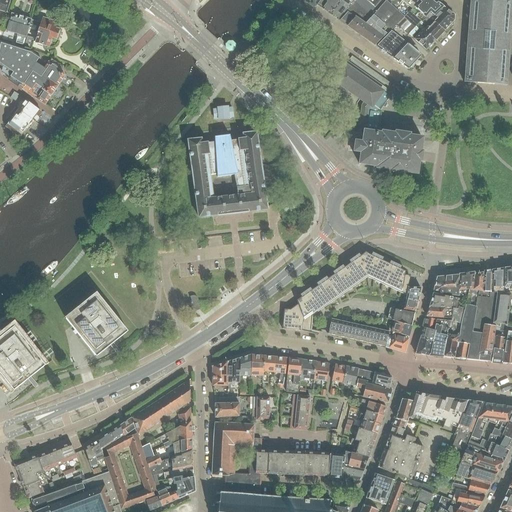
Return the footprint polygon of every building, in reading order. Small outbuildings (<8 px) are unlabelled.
[(0,0),(0,10),(6,13),(9,3),(9,0),(0,0)] [(326,0),(321,8),(330,14),(341,0),(326,0)] [(338,20),(346,11),(353,3),(354,2),(352,0),(348,0),(347,2),(344,0),(341,0),(330,14),(338,20)] [(355,0),(354,2),(353,3),(372,17),(386,3),(388,0),(355,0)] [(412,9),(414,7),(421,0),(388,0),(386,3),(404,17),(412,9)] [(434,16),(443,7),(434,0),(421,0),(414,7),(425,18),(430,13),(434,16)] [(468,36),(467,43),(466,45),(467,45),(466,52),(466,54),(466,62),(465,62),(465,64),(465,71),(464,71),(464,73),(465,73),(464,80),(464,82),(466,82),(477,83),(493,85),(493,84),(504,85),(507,85),(508,65),(511,28),(511,13),(511,0),(470,0),(470,6),(469,6),(469,8),(470,8),(469,16),(469,17),(468,25),(468,27),(468,34),(467,34),(467,36),(468,36)] [(375,46),(384,36),(404,17),(386,3),(372,17),(353,3),(346,11),(355,18),(347,26),(375,46)] [(434,22),(444,31),(454,20),(454,15),(443,7),(434,16),(437,19),(434,22)] [(412,9),(404,17),(384,36),(375,46),(381,51),(385,54),(392,58),(402,48),(406,43),(402,40),(415,26),(420,21),(415,16),(418,13),(412,9)] [(338,20),(347,26),(355,18),(346,11),(338,20)] [(10,19),(7,32),(17,35),(16,37),(18,37),(16,44),(23,47),(26,37),(29,25),(29,24),(31,20),(23,17),(21,16),(19,16),(12,14),(10,19)] [(38,22),(31,20),(29,24),(37,26),(35,33),(38,34),(37,38),(35,43),(49,47),(52,38),(56,39),(59,30),(55,29),(57,23),(43,18),(41,24),(38,23),(38,22)] [(426,27),(423,29),(435,40),(435,41),(444,31),(434,22),(432,21),(429,19),(426,21),(429,24),(426,27)] [(435,40),(423,29),(414,39),(426,50),(435,40)] [(24,48),(31,50),(34,39),(27,37),(24,48)] [(59,83),(64,76),(63,72),(61,71),(63,67),(59,64),(51,58),(49,62),(48,62),(31,51),(0,41),(0,63),(1,64),(1,65),(2,66),(3,67),(2,72),(9,77),(17,82),(16,85),(17,85),(18,83),(21,85),(20,85),(24,88),(23,90),(45,104),(51,95),(54,95),(58,90),(58,89),(57,87),(57,86),(56,85),(58,82),(59,83)] [(227,44),(226,45),(226,48),(229,50),(232,50),(235,48),(234,44),(232,42),(229,42),(227,44)] [(392,58),(408,69),(421,56),(406,43),(402,48),(392,58)] [(364,102),(362,105),(358,134),(351,133),(350,142),(355,143),(354,151),(361,152),(359,162),(359,164),(360,164),(371,166),(373,166),(377,166),(377,167),(376,167),(376,168),(378,169),(378,168),(390,170),(390,171),(389,170),(389,172),(391,172),(402,174),(403,174),(403,173),(403,172),(415,174),(417,174),(417,173),(417,172),(418,160),(419,160),(419,161),(420,161),(421,159),(420,159),(421,153),(422,153),(422,152),(420,151),(420,152),(422,140),(422,138),(420,137),(420,138),(409,136),(409,134),(407,134),(397,132),(395,132),(395,134),(383,132),(382,132),(381,134),(378,133),(376,133),(365,131),(364,131),(365,130),(379,132),(381,112),(379,112),(390,97),(383,92),(345,64),(338,74),(334,71),(329,78),(359,99),(364,102)] [(285,85),(285,79),(289,75),(283,70),(279,73),(273,74),(273,80),(279,86),(285,85)] [(14,92),(11,98),(16,101),(19,95),(14,92)] [(28,129),(28,128),(29,127),(29,125),(29,124),(32,120),(35,122),(35,121),(37,121),(39,119),(38,118),(41,113),(26,101),(6,127),(19,137),(26,129),(28,129)] [(228,118),(233,117),(233,115),(233,114),(232,111),(232,110),(232,108),(227,108),(226,108),(225,108),(223,106),(221,107),(220,109),(219,109),(219,108),(218,109),(213,110),(214,112),(213,112),(213,113),(214,117),(214,119),(219,119),(227,119),(228,118)] [(256,132),(243,134),(243,138),(202,144),(201,139),(188,141),(199,220),(218,217),(218,218),(233,216),(249,214),(249,213),(267,211),(256,132)] [(283,322),(282,329),(302,331),(310,333),(310,332),(310,330),(311,330),(312,323),(312,316),(324,308),(326,306),(329,304),(345,293),(367,277),(400,293),(401,293),(402,294),(405,295),(406,296),(408,288),(408,286),(408,278),(407,277),(404,276),(405,272),(405,271),(369,255),(365,252),(362,255),(346,266),(296,301),(297,301),(298,304),(290,310),(284,310),(283,322)] [(511,267),(504,269),(503,289),(507,289),(508,291),(511,290),(511,267)] [(503,289),(504,269),(491,270),(491,293),(503,293),(503,289)] [(483,273),(483,292),(478,291),(477,297),(489,298),(490,293),(491,293),(491,270),(483,271),(483,272),(483,273)] [(459,299),(466,300),(465,305),(475,307),(477,297),(478,291),(483,292),(483,273),(481,272),(478,272),(477,274),(474,274),(472,290),(468,290),(467,297),(460,296),(459,299)] [(459,275),(459,280),(458,296),(460,296),(467,297),(468,290),(472,290),(474,274),(473,273),(464,274),(459,274),(459,275)] [(459,275),(456,276),(438,277),(438,278),(437,279),(436,279),(433,293),(458,296),(459,280),(459,275)] [(417,301),(420,288),(408,288),(406,296),(405,300),(417,301)] [(96,357),(112,344),(116,341),(127,332),(96,292),(64,318),(70,325),(80,337),(96,357)] [(505,326),(506,326),(506,325),(507,325),(507,324),(511,294),(505,293),(503,293),(491,293),(490,293),(489,298),(477,297),(475,307),(476,307),(472,332),(471,332),(466,360),(489,362),(495,327),(497,327),(497,329),(502,330),(503,325),(505,325),(505,326)] [(432,294),(429,306),(450,308),(449,309),(454,309),(457,309),(457,308),(458,305),(459,299),(432,294)] [(192,296),(190,297),(192,301),(187,303),(185,304),(185,306),(185,308),(185,309),(186,309),(185,308),(189,307),(190,309),(191,311),(193,312),(195,312),(196,311),(195,311),(199,310),(200,310),(198,304),(199,303),(199,304),(198,299),(196,297),(194,296),(192,296)] [(415,311),(417,301),(405,300),(403,309),(415,311)] [(457,343),(454,358),(455,358),(455,360),(456,360),(456,359),(466,360),(471,332),(472,332),(476,307),(475,307),(465,305),(464,307),(464,310),(461,322),(460,323),(460,324),(458,336),(457,343)] [(444,308),(429,307),(426,317),(451,319),(454,309),(449,309),(444,308)] [(451,321),(451,322),(460,324),(460,323),(461,322),(464,310),(457,308),(457,309),(454,309),(451,319),(451,321)] [(390,309),(387,319),(394,321),(411,326),(414,314),(414,313),(402,311),(395,310),(390,309)] [(428,329),(433,331),(435,325),(435,321),(435,320),(426,318),(423,328),(428,329)] [(328,334),(338,336),(341,321),(331,319),(328,334)] [(341,321),(338,336),(347,338),(350,323),(341,321)] [(389,326),(388,331),(408,337),(410,326),(411,326),(394,321),(393,327),(389,326)] [(435,321),(435,325),(433,331),(435,331),(432,342),(429,356),(442,357),(446,334),(447,328),(450,327),(451,322),(451,321),(435,321)] [(350,323),(347,338),(356,340),(360,325),(350,323)] [(501,363),(502,363),(507,331),(511,331),(511,325),(507,324),(507,325),(506,332),(501,363)] [(360,325),(356,340),(366,343),(369,327),(360,325)] [(28,379),(29,378),(31,377),(33,375),(45,366),(14,326),(0,337),(0,374),(14,391),(28,379)] [(369,327),(366,343),(375,345),(379,329),(369,327)] [(433,331),(428,329),(423,328),(420,338),(432,342),(435,331),(433,331)] [(379,329),(375,345),(385,347),(385,346),(388,332),(379,329)] [(501,363),(506,332),(496,331),(491,362),(501,363)] [(502,363),(511,364),(511,331),(507,331),(502,363)] [(442,357),(454,358),(457,343),(458,336),(446,334),(442,357)] [(408,339),(407,339),(394,335),(389,348),(404,352),(408,339)] [(415,354),(429,356),(432,342),(420,338),(415,354)] [(251,355),(240,359),(240,361),(239,376),(251,376),(251,356),(251,355)] [(263,356),(251,355),(251,356),(251,376),(262,376),(263,376),(263,372),(263,361),(263,356)] [(262,376),(262,383),(267,383),(267,372),(273,372),(274,357),(263,356),(263,361),(263,372),(263,376),(262,376)] [(274,357),(273,372),(273,373),(280,373),(278,384),(277,384),(283,385),(284,378),(285,374),(286,359),(274,357)] [(239,376),(240,361),(240,359),(228,362),(227,390),(239,390),(239,383),(239,376)] [(299,390),(300,378),(301,360),(288,359),(286,381),(286,392),(298,393),(298,390),(299,390)] [(313,380),(314,380),(316,362),(301,360),(300,378),(313,380)] [(212,386),(227,386),(227,362),(212,367),(212,368),(212,386)] [(314,380),(327,382),(329,364),(316,362),(314,380)] [(335,365),(331,381),(342,383),(346,367),(335,365)] [(354,386),(356,380),(357,374),(358,369),(346,367),(342,383),(354,386)] [(383,387),(388,389),(391,377),(374,373),(358,369),(357,374),(356,380),(357,380),(366,382),(383,386),(383,387)] [(177,388),(183,406),(190,401),(189,386),(192,386),(191,379),(177,388)] [(391,390),(388,389),(366,384),(366,382),(357,380),(356,387),(364,389),(362,397),(387,403),(391,390)] [(172,413),(183,406),(177,388),(166,396),(172,413)] [(457,428),(467,401),(440,397),(415,393),(413,402),(408,418),(412,419),(414,414),(415,412),(415,413),(415,412),(417,413),(427,416),(429,417),(431,418),(430,421),(436,423),(437,421),(437,420),(437,419),(438,418),(438,417),(453,423),(451,426),(457,428)] [(293,395),(292,407),(309,408),(310,397),(293,395)] [(166,396),(155,403),(161,421),(172,413),(166,396)] [(269,398),(262,397),(253,397),(252,408),(252,409),(269,409),(269,398)] [(383,416),(386,407),(369,402),(361,399),(359,404),(367,406),(366,411),(383,416)] [(413,402),(401,400),(398,410),(395,419),(392,426),(404,430),(408,418),(413,402)] [(454,434),(456,435),(452,446),(463,450),(470,432),(481,404),(481,403),(467,401),(457,428),(454,434)] [(155,403),(143,410),(150,428),(161,421),(155,403)] [(479,440),(479,439),(492,405),(483,403),(483,404),(471,437),(479,440)] [(215,404),(215,418),(238,417),(239,404),(232,404),(215,404)] [(497,446),(499,447),(504,437),(501,436),(511,412),(511,407),(492,405),(479,439),(481,439),(489,442),(497,446)] [(309,408),(292,407),(291,418),(307,419),(309,408)] [(189,408),(178,415),(180,426),(191,421),(190,409),(189,408)] [(269,409),(252,409),(252,420),(269,421),(269,409)] [(143,410),(132,417),(139,435),(150,428),(143,410)] [(380,425),(383,416),(366,411),(364,420),(380,425)] [(511,412),(501,436),(504,437),(511,440),(511,412)] [(123,436),(126,434),(135,428),(131,419),(131,418),(120,426),(123,436)] [(307,419),(291,418),(290,429),(306,431),(307,419)] [(360,429),(377,434),(380,425),(364,420),(363,419),(360,429)] [(180,426),(165,434),(168,442),(170,445),(172,444),(184,439),(192,438),(191,421),(180,426)] [(259,440),(258,440),(253,439),(253,425),(215,423),(212,475),(223,475),(226,476),(226,478),(225,480),(224,480),(224,493),(240,494),(240,492),(243,492),(243,494),(258,496),(259,494),(260,494),(260,487),(260,486),(260,478),(260,477),(261,474),(255,474),(256,450),(261,450),(261,442),(261,440),(259,440)] [(113,442),(123,436),(120,426),(110,432),(113,442)] [(392,426),(390,434),(401,439),(404,430),(392,426)] [(350,443),(357,446),(355,453),(368,457),(372,446),(373,446),(377,434),(358,428),(354,440),(351,439),(350,443)] [(110,432),(100,439),(103,449),(113,442),(110,432)] [(146,460),(141,447),(137,434),(127,438),(126,434),(123,436),(113,442),(103,449),(100,439),(98,440),(101,448),(104,459),(121,509),(137,504),(141,502),(145,501),(158,496),(156,490),(155,487),(154,483),(151,476),(148,468),(146,460)] [(401,439),(390,434),(387,441),(377,467),(379,468),(411,480),(412,478),(409,477),(410,475),(412,476),(415,468),(413,467),(417,459),(419,459),(419,457),(417,457),(419,452),(421,448),(423,449),(423,447),(413,444),(415,439),(406,435),(404,440),(401,439)] [(511,440),(504,437),(499,447),(508,451),(511,443),(511,440)] [(192,438),(184,439),(172,444),(173,453),(169,454),(170,458),(174,457),(174,454),(180,454),(180,452),(192,449),(192,438)] [(508,451),(499,447),(497,446),(489,442),(481,439),(479,445),(469,441),(465,450),(475,454),(502,462),(508,451)] [(97,461),(104,459),(101,448),(98,440),(91,445),(97,461)] [(23,488),(28,499),(43,493),(39,481),(36,474),(43,472),(43,471),(77,458),(76,455),(70,443),(37,456),(14,465),(23,488)] [(149,443),(141,447),(146,460),(154,456),(152,452),(149,443)] [(85,450),(88,461),(90,466),(97,463),(97,461),(91,445),(84,449),(85,450)] [(161,462),(148,468),(151,476),(164,473),(170,471),(172,471),(192,467),(192,449),(180,452),(180,454),(174,454),(174,457),(170,458),(161,462)] [(331,449),(331,453),(330,454),(328,477),(341,478),(342,478),(343,464),(345,454),(336,453),(336,449),(331,449)] [(274,451),(261,450),(256,450),(255,474),(261,474),(273,475),(328,477),(328,453),(274,451)] [(496,473),(502,462),(475,454),(465,450),(460,462),(496,473)] [(368,458),(355,454),(345,452),(345,454),(343,464),(354,467),(364,469),(368,458)] [(154,456),(146,460),(148,468),(161,462),(158,454),(154,456)] [(456,475),(471,480),(490,486),(496,473),(460,462),(456,475)] [(342,478),(352,479),(354,467),(343,464),(342,478)] [(170,471),(164,473),(165,480),(168,479),(172,478),(174,478),(181,476),(182,479),(193,477),(192,467),(172,471),(170,471)] [(360,481),(364,469),(354,467),(352,479),(359,480),(360,481)] [(49,494),(32,500),(34,508),(35,511),(33,511),(120,511),(108,472),(82,482),(83,483),(77,485),(77,484),(49,494)] [(375,474),(370,486),(375,488),(389,493),(392,484),(394,480),(393,480),(376,474),(375,473),(375,474)] [(168,479),(168,482),(169,485),(176,485),(176,492),(175,492),(176,494),(178,498),(194,491),(193,477),(182,479),(181,476),(174,478),(172,478),(168,479)] [(394,511),(393,511),(396,511),(398,507),(401,504),(407,506),(411,507),(418,489),(421,490),(432,495),(434,490),(407,479),(405,485),(405,486),(400,497),(398,502),(398,503),(397,503),(394,511)] [(451,488),(484,496),(490,486),(471,480),(469,488),(452,483),(451,488)] [(395,485),(392,494),(400,497),(405,486),(405,485),(396,482),(395,485)] [(370,486),(366,498),(370,500),(385,505),(389,493),(375,488),(370,486)] [(169,487),(156,490),(158,496),(162,506),(178,498),(176,494),(175,492),(172,493),(169,487)] [(459,492),(457,502),(479,507),(484,496),(451,488),(450,489),(459,492)] [(411,511),(425,511),(428,505),(427,505),(432,495),(421,490),(411,511)] [(500,508),(511,511),(511,492),(508,491),(500,508)] [(224,493),(223,493),(222,493),(222,492),(220,492),(216,492),(216,495),(219,495),(219,502),(215,502),(215,504),(218,504),(217,511),(336,511),(335,511),(334,511),(331,510),(330,510),(331,501),(318,500),(319,498),(316,498),(316,500),(300,499),(300,497),(298,496),(298,498),(298,499),(294,498),(280,497),(280,495),(277,495),(277,497),(261,496),(261,494),(260,494),(259,494),(258,496),(243,494),(243,492),(240,492),(240,494),(224,493)] [(392,494),(386,508),(394,511),(397,503),(398,503),(398,502),(400,497),(392,494)] [(158,496),(145,501),(149,510),(149,511),(162,506),(158,496)] [(449,505),(462,511),(475,511),(479,507),(457,502),(457,503),(451,500),(449,505)] [(347,511),(351,503),(333,501),(331,510),(334,511),(335,511),(336,511),(347,511)]
